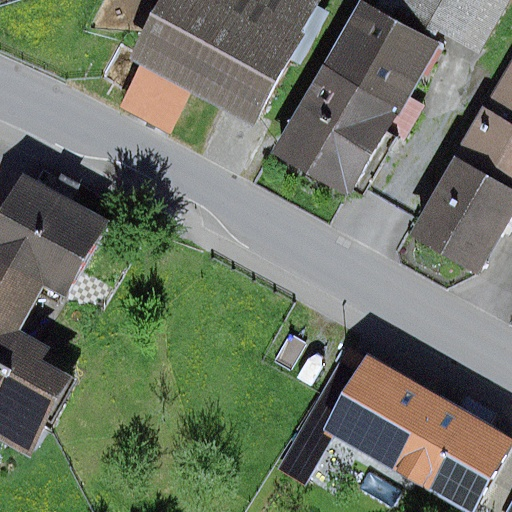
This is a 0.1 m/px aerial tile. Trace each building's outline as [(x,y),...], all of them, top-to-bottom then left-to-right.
[(164,0),(133,59),(140,63),(194,91),(255,123),(320,0),(164,0)] [(511,0),(384,0),(384,2),(481,56),(511,0)] [(440,49),(361,3),(272,156),(351,201),(440,49)] [(194,91),(140,63),(117,107),(171,136),(194,91)] [(511,63),(413,237),(479,275),(511,217),(511,63)] [(110,221),(25,175),(0,219),(0,263),(45,287),(67,300),(110,221)] [(45,287),(0,263),(0,440),(30,457),(73,379),(40,361),(49,346),(20,331),(45,287)] [(326,449),(333,434),(468,511),(472,511),(511,443),(511,439),(490,428),(497,416),(465,398),(458,408),(366,355),(365,359),(350,351),(300,435),(326,449)] [(326,449),(300,435),(279,472),(304,486),(326,449)]
